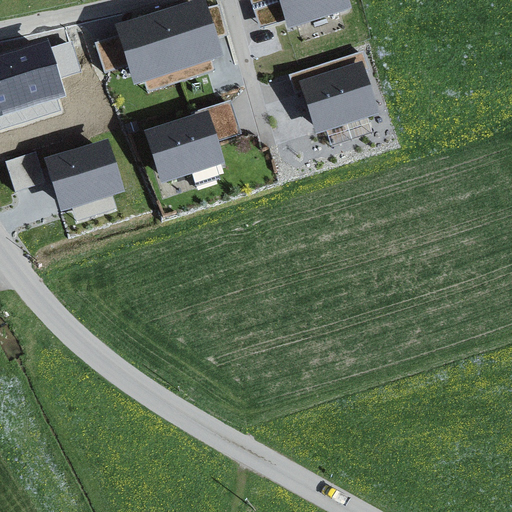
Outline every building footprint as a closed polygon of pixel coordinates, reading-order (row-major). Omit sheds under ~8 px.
[(340,0),(260,0),(267,22),(289,15),(292,25),(343,8),(340,0)] [(199,10),(161,22),(181,82),(214,72),(209,57),(214,56),(210,42),(228,36),(219,7),(201,13),(199,10)] [(181,82),(161,22),(123,34),(124,37),(107,42),(116,69),(133,64),(138,80),(143,79),(148,93),(181,82)] [(307,91),(319,130),(371,113),(359,75),(368,72),(363,55),(290,78),(295,95),(307,91)] [(58,119),(83,112),(70,70),(0,91),(0,152),(63,135),(58,119)] [(195,126),(152,139),(165,179),(216,162),(209,141),(238,132),(229,104),(192,116),(195,126)] [(62,206),(128,189),(115,136),(48,153),(62,206)]
